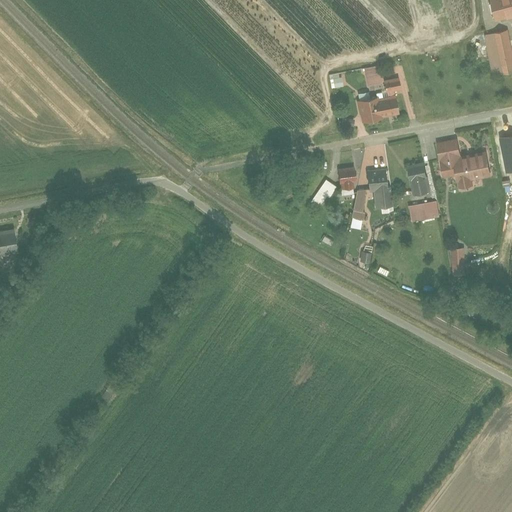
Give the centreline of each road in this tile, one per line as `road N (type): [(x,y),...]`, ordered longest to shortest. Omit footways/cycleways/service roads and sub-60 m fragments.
road 1 (residential): [(150,181),(180,189),(256,244),(511,382)]
road 2 (residential): [(511,108),(211,167)]
road 3 (residential): [(150,181),(0,209)]
